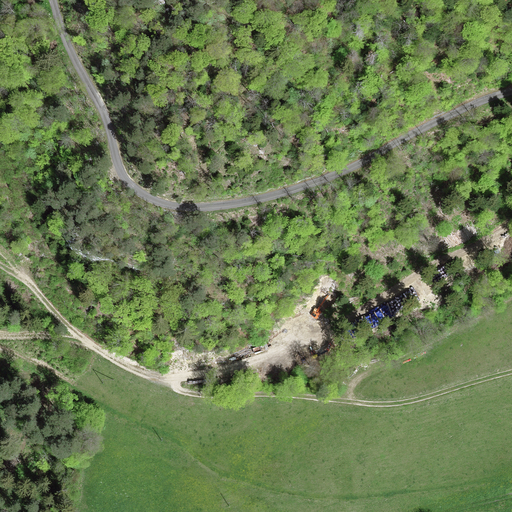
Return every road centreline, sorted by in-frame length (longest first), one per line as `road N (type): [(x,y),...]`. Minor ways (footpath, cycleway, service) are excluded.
road 1 (residential): [(511,91),(300,187),(186,206),(151,199),(125,178),(52,0)]
road 2 (track): [(511,226),(292,349),(204,374),(137,371),(79,335),(0,264)]
road 3 (track): [(2,342),(243,479),(350,499),(511,478)]
road 4 (track): [(511,370),(387,403),(187,391),(157,377)]
